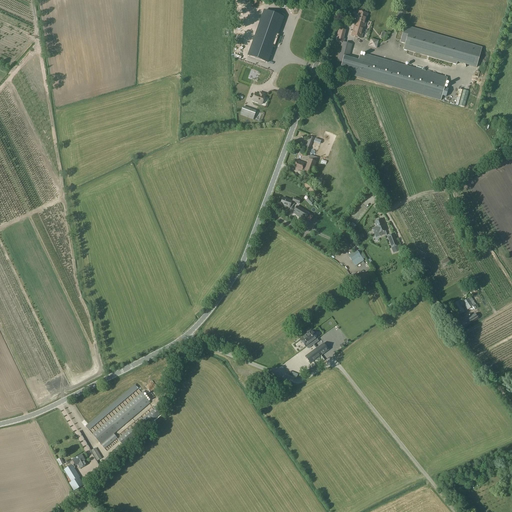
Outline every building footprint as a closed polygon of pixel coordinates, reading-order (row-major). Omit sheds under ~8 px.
[(365,23),(367,14),(359,12),(356,21),(355,21),(351,36),(361,39),(366,24),(365,23)] [(343,30),(344,24),(341,23),(339,29),(336,41),(341,42),(340,43),(341,43),(337,61),(342,62),(339,72),(441,101),(447,78),(365,55),(364,57),(360,56),(358,62),(348,59),(352,44),(343,42),(344,39),(343,39),(345,31),(343,30)] [(405,44),(403,50),(456,65),(457,62),(476,68),(482,48),(405,26),(400,42),(405,44)] [(257,28),(246,58),(266,65),(270,54),(271,54),(274,47),(272,47),(276,35),(257,28)] [(379,41),(371,38),(368,46),(377,49),(379,41)] [(238,80),(264,87),(266,80),(260,78),(262,70),(253,68),(253,67),(235,63),(233,69),(240,71),(238,80)] [(237,95),(241,87),(238,85),(233,92),(237,95)] [(262,104),(265,96),(264,96),(265,94),(260,92),(259,94),(255,93),(253,101),(262,104)] [(253,120),(256,111),(243,106),(239,116),(253,120)] [(307,156),(314,138),(309,136),(302,154),(307,156)] [(316,162),(308,159),(306,167),(304,171),(303,173),(307,174),(305,177),(310,179),(316,162)] [(294,168),(302,171),(302,170),(304,171),(306,167),(304,166),(304,164),(297,161),(294,168)] [(317,200),(321,196),(307,182),(303,185),(317,200)] [(280,204),(289,208),(291,209),(294,202),(299,204),(300,204),(301,201),(300,201),(300,200),(294,198),(292,201),(283,198),(280,204)] [(305,220),(309,214),(297,206),(292,213),(305,220)] [(380,237),(386,234),(381,220),(379,220),(376,221),(376,222),(375,222),(377,227),(372,229),(375,234),(379,233),(380,237)] [(399,251),(397,246),(398,245),(393,234),(387,237),(392,248),(391,248),(393,253),(399,251)] [(333,247),(339,254),(343,251),(337,244),(333,247)] [(352,262),(353,262),(355,266),(364,260),(363,260),(356,250),(348,255),(352,262)] [(461,288),(468,283),(466,279),(459,283),(461,288)] [(462,302),(468,310),(476,305),(471,297),(462,302)] [(465,311),(461,306),(463,305),(460,300),(451,306),(457,316),(465,311)] [(466,325),(477,318),(479,317),(477,313),(474,314),(474,313),(463,321),(466,325)] [(457,324),(460,329),(465,325),(462,321),(457,324)] [(317,326),(312,329),(315,336),(320,334),(317,326)] [(300,339),(301,341),(302,343),(303,343),(305,347),(306,346),(307,348),(318,341),(316,339),(317,339),(311,331),(310,332),(309,332),(308,333),(308,334),(300,339)] [(316,349),(305,357),(310,363),(320,356),(328,350),(323,344),(316,349)] [(112,435),(150,403),(137,386),(98,417),(103,422),(89,433),(96,442),(109,431),(112,435)] [(116,438),(123,446),(148,425),(141,417),(116,438)] [(102,458),(101,457),(96,448),(91,451),(92,454),(91,454),(94,460),(95,459),(96,461),(102,458)] [(81,455),(72,460),(75,466),(77,465),(80,469),(87,465),(81,455)] [(72,465),(64,470),(72,482),(69,484),(74,491),(83,486),(79,479),(80,478),(74,469),(75,468),(73,465),(72,466),(72,465)]
